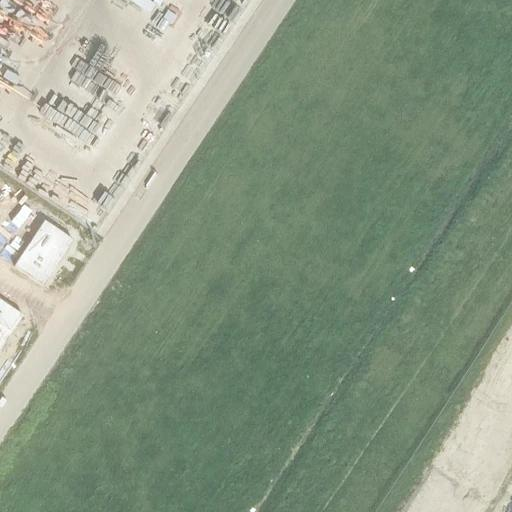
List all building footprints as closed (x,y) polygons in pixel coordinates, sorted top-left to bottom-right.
[(511,0),(487,0),(511,16),(511,0)] [(103,63),(89,85),(129,112),(143,91),(103,63)] [(89,85),(75,106),(115,133),(129,112),(89,85)] [(75,106),(61,127),(101,154),(115,133),(75,106)] [(61,127),(47,148),(87,175),(101,154),(61,127)] [(47,148),(33,169),(73,196),(87,175),(47,148)] [(43,221),(12,268),(41,288),(73,241),(43,221)] [(0,351),(23,316),(0,300),(0,351)]
